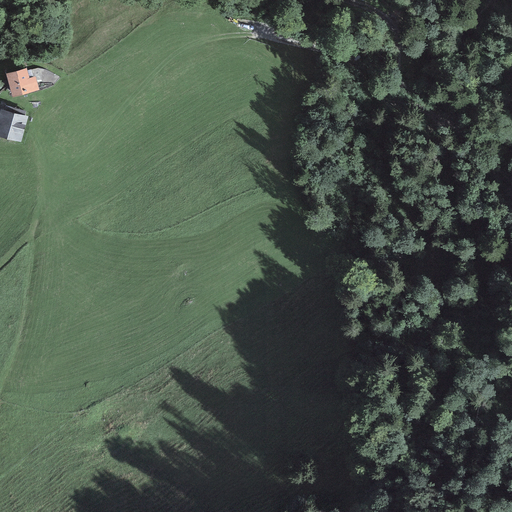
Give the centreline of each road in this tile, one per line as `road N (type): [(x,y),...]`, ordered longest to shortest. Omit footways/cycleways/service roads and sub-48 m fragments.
road 1 (track): [(461,129),(380,97),(335,52),(261,35),(217,37),(164,60),(44,184)]
road 2 (track): [(511,172),(484,166),(445,103),(403,86),(394,23),(349,0)]
